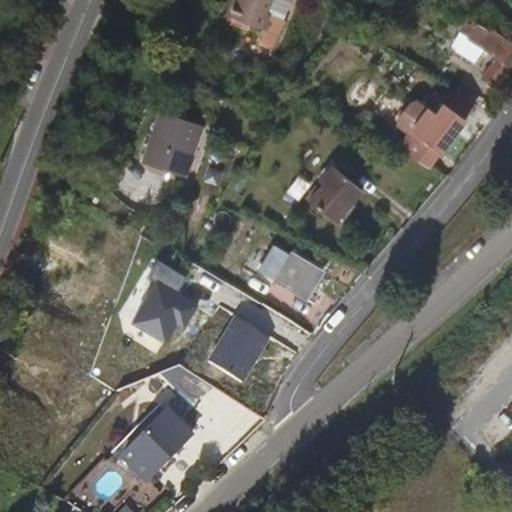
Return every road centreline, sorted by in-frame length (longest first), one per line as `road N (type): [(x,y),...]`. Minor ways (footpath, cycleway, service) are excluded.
road 1 (unclassified): [(511,104),(291,372),(284,430)]
road 2 (residential): [(284,430),(511,236)]
road 3 (secondary): [(93,0),(0,241)]
